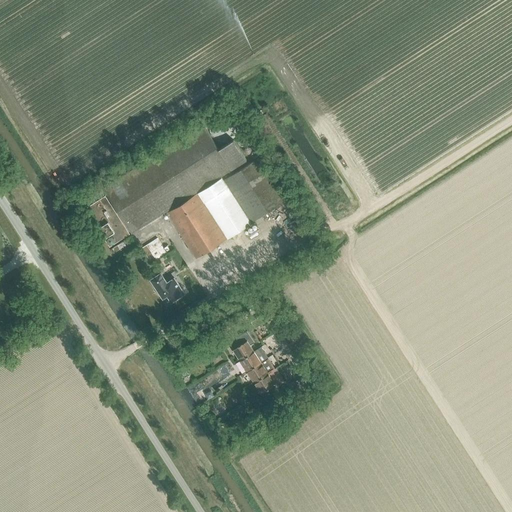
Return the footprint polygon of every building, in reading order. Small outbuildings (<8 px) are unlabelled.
[(221,143),(223,143),(225,143),(227,142),(229,142),(231,141),(232,140),(233,139),(234,138),(235,137),(236,136),(236,135),(237,134),(237,133),(237,132),(237,131),(238,131),(238,130),(238,129),(238,128),(238,127),(238,126),(237,124),(237,123),(236,122),(235,121),(235,120),(234,119),(233,118),(232,117),(230,116),(229,115),(227,115),(226,114),(224,114),(222,114),(221,114),(219,115),(217,116),(216,117),(214,118),(213,119),(212,120),(211,121),(211,122),(210,124),(210,125),(209,126),(209,127),(209,128),(209,129),(209,130),(209,132),(210,133),(211,135),(211,136),(212,137),(213,138),(214,139),(215,140),(216,141),(218,142),(220,142),(221,143)] [(203,124),(82,202),(110,247),(188,197),(189,199),(167,212),(196,257),(226,238),(206,208),(208,207),(227,239),(251,224),(250,223),(286,200),(259,157),(223,180),(222,177),(198,192),(205,203),(204,204),(197,193),(192,197),(191,195),(247,160),(234,139),(219,149),(203,124)] [(154,239),(138,250),(143,257),(147,254),(152,261),(163,253),(154,239)] [(161,272),(150,279),(163,298),(167,295),(171,302),(184,294),(174,278),(167,282),(161,272)] [(288,344),(295,339),(291,333),(292,333),(286,323),(279,329),(284,337),(285,337),(288,344)] [(254,351),(250,345),(254,342),(251,337),(233,348),(240,359),(254,351)] [(295,339),(288,344),(293,351),(300,347),(295,339)] [(261,361),(257,356),(261,354),(258,348),(254,351),(240,359),(247,370),(261,361)] [(254,381),(275,368),(268,357),(261,361),(247,370),(254,381)] [(261,393),(275,384),(284,378),(278,367),(275,368),(254,381),(261,393)]
